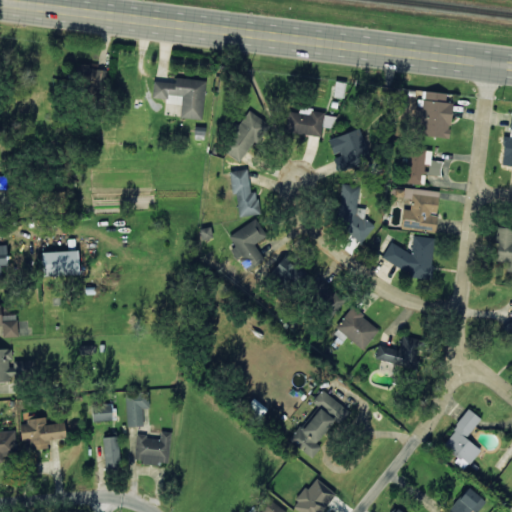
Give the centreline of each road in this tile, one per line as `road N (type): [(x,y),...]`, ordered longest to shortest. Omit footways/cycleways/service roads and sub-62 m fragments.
road 1 (primary): [(511,64),(0,3)]
road 2 (residential): [(357,511),(450,383),(493,62)]
road 3 (residential): [(462,310),(401,296),(314,232),(301,217),(299,175)]
road 4 (tertiary): [(156,511),(118,497),(0,505)]
